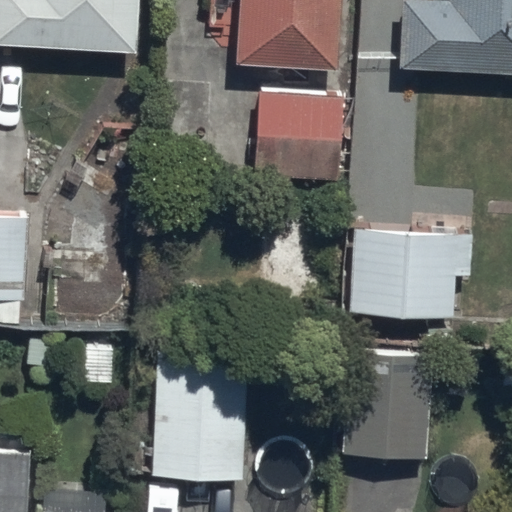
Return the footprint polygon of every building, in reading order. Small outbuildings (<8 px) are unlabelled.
[(0,0),(0,27),(126,35),(127,0),(0,0)] [(326,49),(328,0),(230,0),(228,44),(326,49)] [(511,0),(436,0),(435,51),(511,53),(511,0)] [(339,84),(254,81),(251,168),(336,171),(339,84)] [(0,316),(22,318),(26,205),(0,204),(0,316)] [(469,224),(348,219),(345,305),(452,309),(453,264),(467,265),(469,224)] [(250,342),(158,338),(151,472),(243,476),(250,342)] [(430,342),(343,339),(339,448),(426,451),(430,342)] [(0,511),(28,511),(31,445),(0,443),(0,511)]
